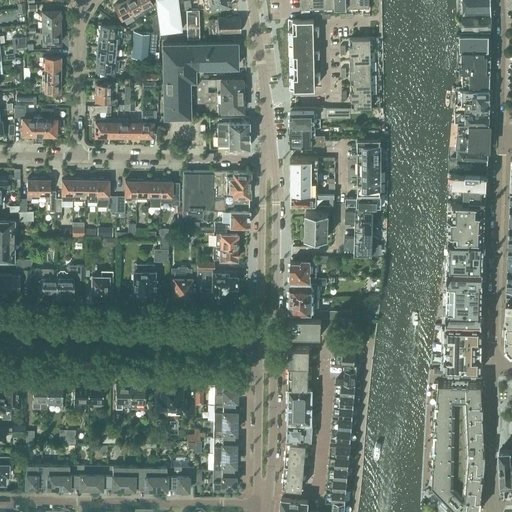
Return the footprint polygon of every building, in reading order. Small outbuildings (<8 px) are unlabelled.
[(133,15),(124,0),(119,0),(119,2),(114,4),(122,20),(133,15)] [(124,0),(133,15),(143,9),(138,0),(124,0)] [(138,0),(143,9),(153,4),(151,0),(138,0)] [(156,0),(158,13),(159,23),(161,32),(181,29),(177,0),(156,0)] [(183,0),(185,9),(191,8),(189,0),(183,0)] [(460,0),(461,8),(465,8),(465,12),(492,12),(492,11),(491,11),(490,0),(460,0)] [(42,9),(42,20),(61,20),(61,14),(60,13),(60,8),(42,9)] [(187,10),(187,38),(199,38),(199,10),(187,10)] [(151,24),(159,23),(158,13),(148,19),(150,22),(151,24)] [(492,26),(492,15),(463,15),(463,26),(492,26)] [(217,17),(218,31),(241,31),(240,16),(217,17)] [(295,75),(290,76),(290,88),(310,87),(310,86),(316,86),(315,78),(321,78),(320,72),(315,72),(315,55),(320,55),(320,49),(315,50),(314,33),(319,33),(319,27),(314,27),(314,18),(293,18),(294,30),(289,30),(289,53),(294,53),(295,75)] [(42,20),(43,32),(60,31),(60,27),(61,25),(61,20),(42,20)] [(99,29),(98,35),(117,36),(118,25),(101,23),(100,29),(99,29)] [(157,33),(133,30),(132,54),(132,55),(132,57),(155,59),(157,33)] [(60,31),(43,32),(43,43),(61,42),(60,38),(62,37),(62,32),(60,31)] [(461,32),(461,47),(465,47),(491,48),(491,33),(461,32)] [(99,40),(98,46),(116,48),(117,36),(98,35),(98,40),(99,40)] [(17,37),(13,38),(13,44),(18,44),(26,43),(25,36),(17,38),(17,37)] [(371,37),(350,37),(350,49),(373,48),(373,47),(371,47),(371,37)] [(164,96),(161,96),(161,99),(164,99),(164,115),(190,115),(189,79),(195,79),(194,67),(237,66),(237,41),(163,43),(164,96)] [(18,44),(13,44),(14,51),(18,51),(18,50),(26,49),(26,43),(18,44)] [(96,52),(96,57),(115,59),(116,48),(98,46),(98,52),(96,52)] [(461,62),(460,69),(491,70),(491,68),(490,68),(490,64),(491,64),(491,63),(490,63),(491,58),(491,57),(491,53),(491,52),(490,52),(491,48),(465,47),(461,47),(459,47),(459,62),(461,62)] [(373,48),(350,49),(350,60),(371,60),(371,50),(373,50),(373,48)] [(45,61),(45,67),(61,67),(61,62),(60,61),(60,56),(43,55),(43,61),(45,61)] [(115,59),(96,57),(95,63),(97,63),(96,69),(118,71),(119,60),(115,59)] [(371,60),(350,60),(351,72),(374,71),(374,70),(372,70),(371,60)] [(42,73),(42,79),(60,79),(60,73),(61,72),(61,67),(45,67),(44,73),(42,73)] [(491,70),(460,69),(460,70),(463,70),(463,86),(490,86),(490,85),(490,86),(489,86),(489,82),(490,81),(491,75),(489,74),(489,70),(490,70),(491,70)] [(374,71),(351,72),(351,83),(372,82),(372,72),(374,72),(374,71)] [(200,78),(194,89),(194,102),(210,102),(210,111),(243,110),(243,99),(243,97),(243,95),(242,93),(242,90),(243,87),(243,86),(242,83),(242,77),(217,78),(200,78)] [(60,79),(42,79),(42,90),(60,90),(60,85),(61,84),(61,80),(60,80),(60,79)] [(96,90),(96,91),(112,91),(117,91),(117,81),(105,81),(103,82),(96,82),(96,85),(95,86),(96,90)] [(372,82),(351,83),(351,94),(374,94),(374,92),(372,93),(372,82)] [(456,101),(456,110),(462,110),(462,109),(465,109),(464,111),(490,110),(490,100),(490,99),(490,98),(491,89),(490,88),(459,88),(458,102),(456,101)] [(112,91),(96,91),(96,92),(94,95),(95,97),(95,99),(103,100),(105,101),(117,101),(117,97),(112,97),(112,91)] [(374,94),(351,94),(352,106),(372,106),(372,105),(372,95),(374,95),(374,94)] [(36,95),(16,95),(16,103),(36,103),(36,95)] [(33,134),(34,117),(25,117),(25,104),(15,103),(15,116),(20,116),(20,125),(22,125),(22,134),(27,134),(28,135),(31,135),(33,134)] [(291,106),(291,126),(313,126),(320,126),(320,116),(350,116),(350,107),(326,107),(326,106),(316,106),(291,106)] [(456,110),(455,121),(490,122),(490,120),(491,119),(491,113),(490,112),(490,110),(464,111),(465,109),(462,109),(462,110),(456,110)] [(33,134),(45,134),(45,117),(41,117),(41,115),(34,114),(34,117),(33,134)] [(142,118),(142,135),(143,135),(143,136),(148,136),(148,135),(153,135),(153,129),(155,129),(155,131),(156,114),(148,114),(148,118),(142,118)] [(249,129),(249,115),(241,115),(209,116),(209,132),(210,146),(229,147),(249,146),(249,137),(249,129)] [(45,117),(45,134),(46,134),(47,135),(50,135),(51,134),(56,134),(56,126),(59,126),(59,117),(45,117)] [(101,135),(106,135),(106,117),(95,117),(95,120),(94,120),(94,125),(95,125),(95,135),(96,135),(96,136),(101,136),(101,135)] [(116,135),(117,135),(117,117),(106,117),(106,135),(111,135),(111,136),(116,136),(116,135)] [(123,135),(129,135),(130,117),(117,117),(117,135),(119,135),(118,136),(123,136),(123,135)] [(140,135),(142,135),(142,118),(130,117),(129,135),(135,135),(135,136),(140,136),(140,135)] [(453,121),(451,133),(450,145),(458,145),(458,146),(488,148),(490,146),(490,142),(489,140),(489,139),(490,138),(491,133),(489,131),(491,129),(491,125),(489,123),(490,122),(455,121),(453,121)] [(313,126),(291,126),(291,145),(291,146),(292,146),(292,145),(302,145),(302,146),(304,146),(304,145),(313,145),(334,145),(340,139),(313,139),(313,126)] [(359,143),(359,149),(380,149),(380,138),(381,138),(381,137),(358,138),(358,143),(359,143)] [(451,157),(488,160),(488,148),(458,146),(457,157),(451,157)] [(358,155),(358,160),(380,160),(380,149),(359,149),(359,155),(358,155)] [(319,156),(291,156),(291,191),(292,191),(292,192),(335,192),(335,188),(319,188),(319,160),(335,160),(335,156),(319,156)] [(449,168),(451,170),(487,171),(488,160),(451,157),(449,159),(449,168)] [(358,170),(358,171),(380,171),(380,160),(358,160),(358,164),(359,164),(359,170),(358,170)] [(449,169),(449,185),(452,185),(486,186),(487,182),(488,182),(488,176),(487,176),(487,171),(451,170),(449,169)] [(182,196),(182,207),(249,208),(249,171),(226,170),(183,170),(182,196)] [(359,175),(359,181),(380,182),(380,171),(358,171),(358,175),(359,175)] [(31,196),(38,197),(39,178),(37,178),(37,176),(31,176),(31,178),(27,178),(27,195),(31,195),(31,196)] [(50,210),(55,210),(55,197),(50,197),(50,178),(46,178),(46,176),(40,176),(40,178),(39,178),(38,197),(45,197),(45,200),(50,200),(50,210)] [(55,197),(55,210),(55,218),(61,218),(61,199),(73,200),(73,178),(72,178),(72,177),(67,177),(67,178),(62,178),(62,197),(55,197)] [(74,178),(73,178),(73,200),(83,200),(83,197),(84,196),(85,196),(85,178),(79,178),(79,177),(75,177),(74,178)] [(91,178),(85,178),(85,196),(86,196),(87,197),(87,201),(97,201),(98,178),(96,178),(96,177),(91,177),(91,178)] [(97,201),(97,205),(107,205),(109,202),(109,179),(104,178),(104,177),(99,177),(99,178),(98,178),(97,201)] [(117,195),(116,211),(116,216),(124,216),(125,201),(129,201),(136,201),(136,197),(136,179),(135,179),(135,178),(130,178),(130,179),(125,179),(125,195),(117,195)] [(138,179),(136,179),(136,197),(148,197),(148,179),(142,179),(142,178),(138,178),(138,179)] [(155,179),(148,179),(148,197),(149,197),(150,198),(150,205),(160,205),(160,201),(161,179),(159,179),(159,178),(155,178),(155,179)] [(162,179),(161,179),(160,201),(172,201),(172,203),(179,203),(179,182),(172,182),(172,180),(167,180),(167,178),(162,178),(162,179)] [(358,193),(381,194),(381,192),(380,182),(359,181),(359,188),(358,188),(358,193)] [(486,186),(452,185),(452,202),(485,203),(486,186)] [(335,192),(292,192),(292,203),(335,204),(335,193),(335,192)] [(345,204),(356,204),(374,205),(381,205),(382,194),(381,194),(358,193),(358,196),(346,196),(345,204)] [(10,211),(19,211),(20,211),(20,197),(19,197),(17,205),(9,205),(10,211)] [(452,202),(448,202),(448,238),(449,238),(484,239),(485,211),(485,203),(452,202)] [(346,211),(345,217),(379,218),(379,213),(374,210),(374,205),(356,204),(356,211),(346,211)] [(194,228),(206,228),(213,228),(226,228),(226,224),(229,224),(229,225),(248,225),(249,208),(182,207),(182,218),(194,218),(194,228)] [(20,211),(19,211),(19,219),(33,219),(33,210),(27,210),(20,211)] [(306,221),(306,222),(307,222),(307,225),(306,225),(306,226),(306,227),(306,230),(306,231),(306,232),(306,235),(305,235),(305,236),(328,237),(329,211),(306,210),(306,211),(306,212),(306,215),(306,216),(306,217),(307,217),(307,220),(306,220),(306,221)] [(355,223),(355,229),(373,230),(373,226),(379,222),(379,218),(345,217),(345,223),(355,223)] [(171,218),(168,226),(181,227),(182,218),(171,218)] [(0,219),(0,239),(12,239),(12,230),(13,230),(13,219),(0,219)] [(129,231),(116,231),(116,236),(117,236),(135,236),(136,223),(129,223),(129,231)] [(85,227),(73,227),(73,235),(85,235),(85,227)] [(136,227),(136,236),(147,237),(147,231),(147,228),(136,227)] [(168,227),(160,227),(160,236),(168,236),(168,227)] [(345,235),(345,241),(379,242),(379,237),(373,234),(373,230),(355,229),(355,235),(345,235)] [(193,239),(195,237),(198,234),(197,230),(193,230),(191,233),(189,235),(193,239)] [(216,237),(216,245),(220,245),(237,245),(238,243),(238,240),(237,239),(237,233),(216,232),(216,237)] [(160,248),(154,248),(154,261),(167,261),(168,237),(160,237),(160,248)] [(483,269),(484,264),(484,257),(484,250),(484,243),(484,239),(449,238),(449,242),(449,249),(449,253),(448,256),(448,264),(448,268),(483,269)] [(12,239),(0,239),(0,259),(13,259),(13,249),(12,249),(12,239)] [(345,241),(345,247),(355,247),(354,254),(372,254),(378,254),(379,246),(379,242),(345,241)] [(214,253),(214,258),(237,259),(237,254),(238,252),(238,249),(237,246),(237,245),(220,245),(220,253),(214,253)] [(291,279),(311,280),(311,277),(311,271),(317,271),(317,261),(311,261),(311,259),(301,259),(301,261),(291,261),(291,279)] [(197,279),(197,283),(205,283),(205,273),(212,273),(212,288),(205,288),(205,297),(211,297),(211,298),(214,298),(215,299),(217,299),(219,299),(220,298),(223,298),(223,289),(227,285),(236,285),(237,282),(237,281),(237,280),(237,279),(237,278),(237,277),(237,276),(237,269),(214,269),(214,261),(197,261),(197,263),(198,268),(197,279)] [(152,288),(155,289),(155,278),(154,278),(154,262),(146,262),(146,270),(134,269),(134,272),(133,274),(133,276),(134,277),(134,283),(131,283),(128,286),(128,290),(131,292),(134,292),(134,297),(136,297),(137,297),(140,297),(141,296),(151,297),(152,288)] [(54,290),(54,295),(65,295),(65,290),(73,290),(73,275),(77,275),(77,277),(84,277),(84,264),(68,263),(68,271),(66,271),(64,269),(60,269),(59,271),(56,271),(56,276),(55,290),(54,290)] [(191,279),(197,279),(198,268),(197,263),(191,263),(191,274),(178,274),(178,276),(171,276),(171,285),(174,285),(173,294),(174,294),(174,297),(181,297),(190,297),(190,294),(191,279)] [(36,276),(36,284),(41,284),(41,290),(54,290),(55,290),(56,276),(56,271),(56,268),(50,268),(42,267),(42,276),(36,276)] [(0,286),(9,287),(9,289),(18,289),(18,280),(23,280),(23,284),(30,284),(30,268),(13,268),(13,273),(0,272),(0,286)] [(447,272),(447,279),(447,283),(448,283),(448,288),(447,303),(447,308),(446,308),(446,312),(446,319),(446,323),(482,324),(482,320),(482,313),(482,309),(482,284),(483,284),(483,280),(483,273),(483,269),(448,268),(447,268),(447,272)] [(113,269),(101,269),(101,275),(92,275),(92,296),(101,296),(101,298),(107,298),(107,296),(108,296),(108,295),(113,295),(113,269)] [(290,282),(290,297),(317,297),(318,284),(326,284),(327,277),(311,277),(311,280),(311,282),(290,282)] [(317,317),(321,317),(325,317),(325,308),(317,307),(317,297),(290,297),(290,312),(317,313),(317,317)] [(289,316),(289,334),(321,335),(321,317),(289,316)] [(481,369),(481,365),(481,358),(481,354),(481,351),(482,343),(482,324),(446,323),(442,323),(442,353),(445,353),(445,357),(445,364),(445,368),(481,369)] [(289,346),(289,364),(309,364),(310,364),(310,346),(289,346)] [(335,359),(346,360),(355,361),(355,360),(356,349),(336,347),(335,359)] [(346,360),(344,379),(356,380),(358,361),(355,360),(355,361),(346,360)] [(288,387),(308,387),(309,364),(289,364),(289,387),(288,387)] [(336,379),(335,390),(355,392),(356,380),(344,379),(336,379)] [(482,381),(439,380),(437,395),(436,409),(434,445),(432,482),(459,509),(470,510),(480,510),(481,500),(483,481),(485,452),(485,451),(486,451),(485,451),(485,448),(486,448),(485,448),(485,445),(485,443),(485,442),(482,381)] [(3,383),(3,386),(5,386),(4,409),(11,409),(11,408),(10,408),(10,405),(20,405),(20,395),(18,395),(18,381),(8,381),(8,383),(3,383)] [(47,399),(48,381),(33,381),(33,383),(32,383),(32,388),(33,388),(33,406),(40,406),(40,399),(47,399)] [(62,381),(48,381),(47,399),(47,403),(62,403),(62,381)] [(170,383),(170,381),(163,381),(163,383),(161,383),(161,395),(156,395),(156,406),(177,406),(177,412),(193,412),(193,401),(184,401),(184,388),(183,388),(181,388),(181,383),(170,383)] [(89,400),(89,382),(75,382),(74,384),(73,388),(74,388),(74,407),(80,407),(80,400),(89,400)] [(103,382),(89,382),(89,400),(103,400),(103,382)] [(122,400),(130,401),(131,382),(116,382),(116,384),(115,384),(115,389),(116,389),(116,406),(122,406),(122,400)] [(130,401),(130,407),(130,405),(134,406),(134,407),(144,407),(144,383),(131,382),(130,401)] [(214,384),(214,403),(236,404),(236,387),(229,387),(229,384),(222,384),(221,384),(221,383),(220,383),(219,383),(218,383),(217,384),(214,384)] [(0,418),(11,418),(11,409),(4,409),(5,386),(3,386),(0,386),(0,385),(0,418)] [(308,387),(288,387),(288,420),(312,421),(312,387),(308,387)] [(335,390),(334,402),(354,403),(355,392),(335,390)] [(334,402),(333,413),(353,415),(354,403),(334,402)] [(214,403),(214,420),(236,420),(236,404),(214,403)] [(333,413),(332,424),(352,426),(353,415),(333,413)] [(214,420),(214,436),(236,436),(236,420),(214,420)] [(287,438),(312,439),(313,423),(288,422),(287,438)] [(0,438),(4,439),(4,430),(12,431),(12,425),(4,425),(5,423),(0,423),(0,438)] [(352,426),(332,424),(331,436),(351,438),(352,426)] [(142,441),(150,441),(150,427),(142,427),(142,441)] [(101,442),(109,442),(109,428),(101,428),(101,442)] [(109,428),(109,442),(117,442),(117,428),(109,428)] [(34,429),(26,429),(26,443),(34,443),(34,429)] [(67,429),(67,443),(75,443),(75,429),(67,429)] [(214,436),(213,452),(235,452),(236,436),(214,436)] [(287,440),(285,463),(304,464),(306,441),(287,440)] [(331,440),(330,452),(350,453),(351,442),(331,440)] [(510,449),(499,450),(500,463),(501,468),(500,468),(500,469),(501,469),(502,481),(503,481),(503,488),(511,487),(511,449),(510,449)] [(213,452),(213,468),(235,469),(235,452),(213,452)] [(330,452),(329,463),(349,465),(350,453),(330,452)] [(0,481),(5,481),(5,473),(8,473),(8,463),(11,463),(11,455),(0,454),(0,481)] [(25,485),(42,485),(42,463),(26,463),(25,485)] [(42,485),(58,485),(59,463),(42,463),(42,485)] [(58,485),(74,485),(75,463),(59,463),(58,485)] [(74,485),(91,486),(91,464),(75,463),(74,485)] [(304,464),(285,463),(283,486),(302,487),(304,464)] [(329,463),(328,474),(348,476),(349,465),(329,463)] [(91,486),(107,486),(107,464),(91,464),(91,486)] [(107,486),(123,486),(123,464),(107,464),(107,486)] [(123,486),(139,487),(140,465),(123,464),(123,486)] [(139,487),(155,487),(156,465),(140,465),(139,487)] [(155,487),(172,487),(172,465),(156,465),(155,487)] [(172,465),(172,487),(188,487),(188,484),(194,484),(194,475),(194,469),(194,465),(172,465)] [(235,469),(213,468),(213,488),(215,488),(216,488),(216,489),(217,489),(218,489),(219,489),(220,488),(227,488),(227,485),(235,485),(235,469)] [(328,474),(327,486),(347,487),(348,476),(328,474)] [(326,497),(334,498),(346,499),(347,487),(327,486),(326,497)] [(280,511),(307,511),(309,499),(282,497),(280,511)] [(334,498),(332,511),(344,511),(346,499),(334,498)]
